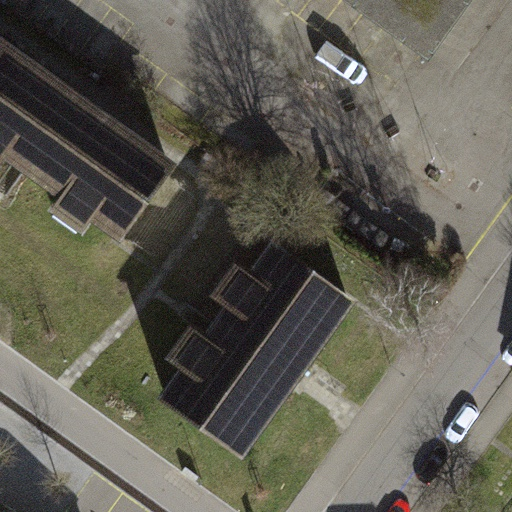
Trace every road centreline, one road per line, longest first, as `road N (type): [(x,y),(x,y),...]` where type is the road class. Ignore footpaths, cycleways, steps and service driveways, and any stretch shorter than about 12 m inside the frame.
road 1 (residential): [(0,364),(202,511)]
road 2 (residential): [(368,511),(511,316)]
